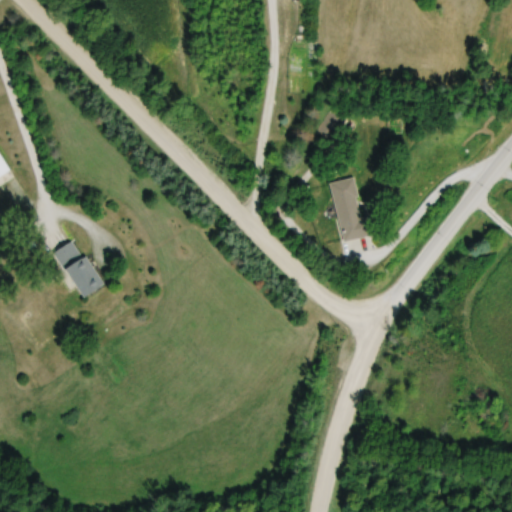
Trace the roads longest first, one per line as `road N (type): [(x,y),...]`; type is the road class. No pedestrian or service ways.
road 1 (residential): [(379,333),(326,296),(170,150),(25,0)]
road 2 (residential): [(320,511),(328,454),(393,305),(511,150)]
